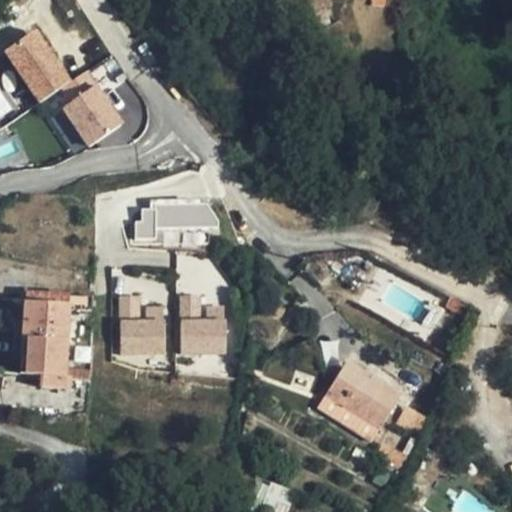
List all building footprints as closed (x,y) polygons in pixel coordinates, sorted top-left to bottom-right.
[(37,27),(2,50),(37,103),(72,79),(37,27)] [(89,69),(52,93),(88,147),(124,123),(89,69)] [(214,202),(136,205),(137,245),(205,244),(204,230),(215,229),(214,202)] [(64,390),(65,377),(68,322),(91,323),(92,298),(70,297),(25,294),(21,375),(43,376),(42,389),(64,390)] [(118,295),(120,356),(166,354),(165,305),(140,306),(139,294),(118,295)] [(180,355),(227,353),(225,305),(201,305),(201,294),(178,294),(180,355)] [(347,364),(344,368),(368,383),(371,378),(347,364)] [(344,368),(326,396),(380,430),(401,397),(371,378),(368,383),(344,368)] [(42,389),(39,416),(65,419),(68,390),(64,390),(42,389)] [(380,430),(326,396),(318,409),(372,443),(380,430)] [(418,432),(425,415),(404,407),(397,424),(418,432)]
